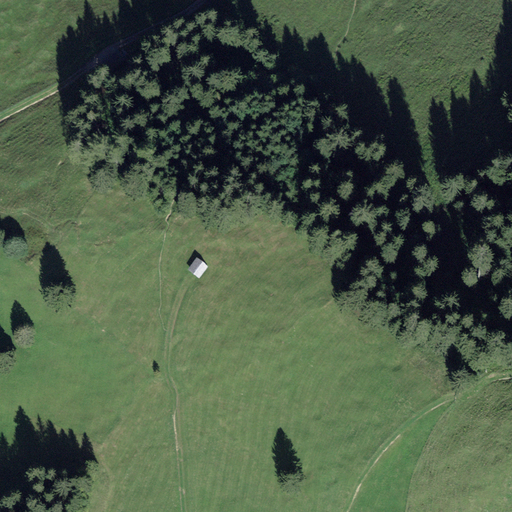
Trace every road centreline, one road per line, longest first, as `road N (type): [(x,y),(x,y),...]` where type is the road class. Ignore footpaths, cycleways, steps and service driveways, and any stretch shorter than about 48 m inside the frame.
road 1 (track): [(0,120),(198,0)]
road 2 (track): [(511,373),(419,411),(346,511)]
road 3 (track): [(184,511),(166,357),(174,324)]
